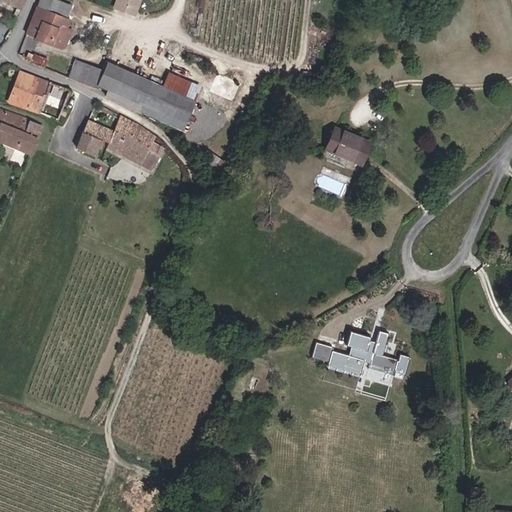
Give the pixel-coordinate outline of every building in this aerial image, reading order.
[(3,0),(21,9),(25,0),(3,0)] [(65,18),(70,6),(55,0),(40,0),(37,7),(65,18)] [(129,4),(118,0),(117,0),(115,7),(126,11),(129,4)] [(139,0),(118,0),(129,4),(126,11),(134,14),(139,0)] [(61,49),(69,30),(66,29),(70,20),(65,18),(37,7),(27,34),(61,49)] [(98,86),(104,71),(75,60),(69,78),(97,88),(98,86)] [(182,130),(194,101),(162,87),(108,63),(104,71),(98,86),(108,90),(105,96),(140,113),(141,113),(182,130)] [(20,106),(31,76),(20,72),(8,102),(20,106)] [(200,87),(168,73),(162,87),(194,101),(200,87)] [(49,83),(31,76),(20,106),(37,113),(49,83)] [(70,90),(49,83),(37,113),(58,120),(70,90)] [(38,138),(42,126),(0,110),(0,141),(30,154),(38,138)] [(77,148),(95,156),(101,140),(110,144),(109,148),(140,165),(153,142),(155,137),(140,126),(120,116),(114,132),(88,121),(77,148)] [(361,164),(370,143),(335,128),(326,149),(361,164)] [(151,170),(163,148),(153,142),(140,165),(151,170)] [(360,375),(365,358),(371,360),(369,365),(393,372),(394,371),(395,371),(394,372),(404,375),(410,356),(400,353),(398,361),(397,360),(397,359),(382,355),(389,333),(379,331),(376,342),(370,341),(371,337),(350,331),(346,345),(351,347),(348,355),(331,350),(332,348),(315,344),(311,359),(327,364),(327,365),(360,375)]
